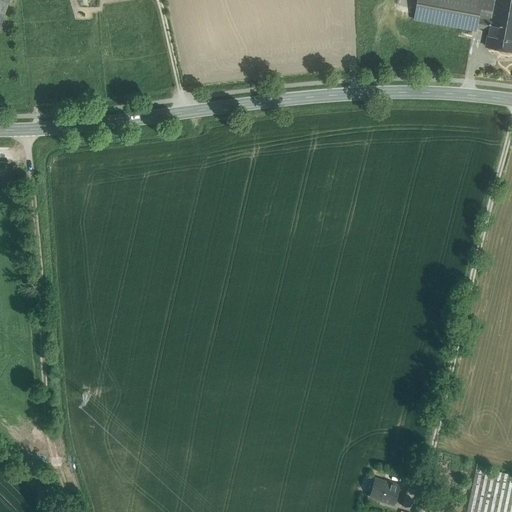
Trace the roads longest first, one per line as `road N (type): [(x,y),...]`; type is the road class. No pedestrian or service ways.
road 1 (secondary): [(511,100),(322,94),(0,129)]
road 2 (track): [(511,132),(484,221),(419,511)]
road 3 (track): [(25,129),(48,438),(73,511)]
